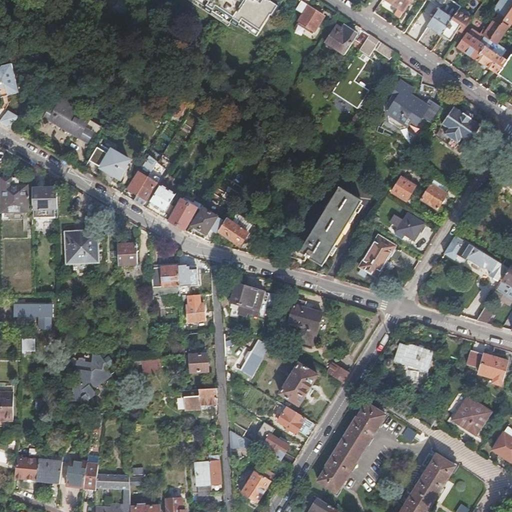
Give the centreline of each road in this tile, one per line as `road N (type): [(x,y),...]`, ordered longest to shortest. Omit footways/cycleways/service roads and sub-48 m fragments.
road 1 (residential): [(234,511),(215,255)]
road 2 (residential): [(0,135),(215,255)]
road 3 (residential): [(271,511),(399,308)]
road 4 (tertiary): [(511,120),(328,0)]
road 5 (residential): [(511,125),(399,308)]
road 6 (residential): [(215,255),(399,308)]
